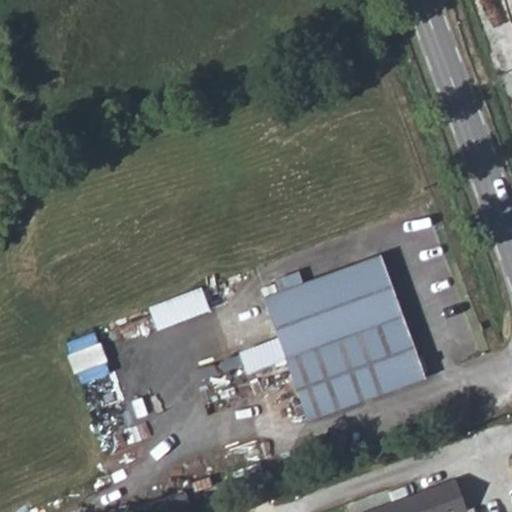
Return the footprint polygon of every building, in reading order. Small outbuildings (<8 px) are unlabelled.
[(261,298),(304,418),(422,376),(379,256),(261,298)] [(158,327),(210,307),(201,284),(150,304),(158,327)] [(80,381),(110,371),(97,330),(66,340),(80,381)] [(461,511),(466,510),(455,479),(365,511),(461,511)] [(155,511),(191,511),(193,511),(188,491),(153,500),(155,511)]
